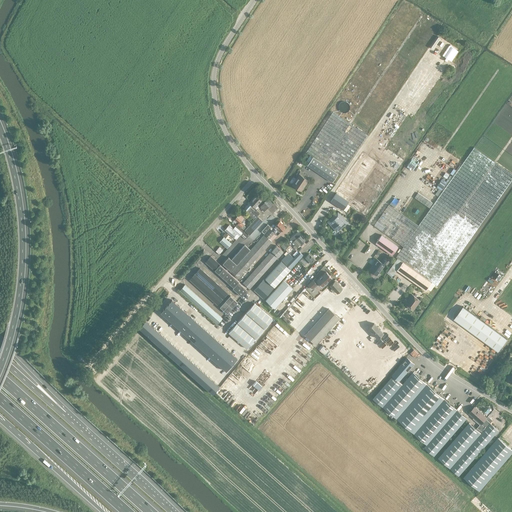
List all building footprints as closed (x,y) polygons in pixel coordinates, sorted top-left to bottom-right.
[(313,157),(307,166),(332,182),(335,184),(340,176),(340,175),(367,136),(332,112),(306,152),(313,157)] [(418,226),(401,213),(384,201),(369,222),(403,247),(396,257),(403,262),(397,270),(425,291),(431,282),(437,286),(511,179),(511,174),(474,148),(418,226)] [(336,192),(336,193),(330,201),(343,210),(347,204),(365,216),(394,174),(362,152),(335,192),(336,192)] [(301,191),(308,180),(299,175),(292,186),(301,191)] [(418,192),(415,197),(430,207),(433,202),(418,192)] [(256,195),(250,201),(253,204),(252,205),(255,208),(262,200),(256,195)] [(255,211),(251,207),(254,209),(255,208),(252,205),(253,204),(250,201),(244,209),(247,212),(246,212),(254,220),(244,230),(244,231),(242,233),(241,234),(245,239),(249,235),(262,221),(257,216),(260,213),(257,210),(255,211)] [(338,212),(328,222),(335,229),(337,232),(338,232),(340,230),(340,229),(344,225),(345,225),(347,223),(347,222),(345,220),(341,216),(338,212)] [(242,233),(244,231),(241,228),(244,225),(241,222),(244,218),(239,214),(234,220),(238,223),(235,226),(242,233)] [(275,226),(277,228),(276,230),(279,233),(280,231),(280,232),(285,227),(279,221),(275,226)] [(264,233),(270,226),(268,224),(262,231),(264,233)] [(233,238),(236,234),(237,234),(239,236),(242,233),(235,227),(232,230),(233,231),(233,232),(231,230),(233,228),(230,225),(225,230),(233,238)] [(275,233),(269,228),(264,234),(270,239),(275,233)] [(302,243),(305,240),(298,232),(290,239),(296,245),(293,247),(295,249),(300,245),(300,246),(303,244),(302,243)] [(251,265),(272,242),(264,235),(231,272),(238,279),(247,270),(251,265)] [(393,255),(398,247),(382,236),(376,244),(393,255)] [(231,243),(224,237),(220,241),(226,247),(231,243)] [(250,250),(244,245),(231,260),(237,265),(250,250)] [(250,289),(283,252),(276,246),(249,276),(246,279),(243,283),(250,289)] [(290,269),(303,256),(299,251),(293,258),(288,253),(281,260),(290,269)] [(309,254),(305,257),(304,256),(302,258),(304,261),(305,260),(307,262),(309,261),(311,263),(315,260),(309,254)] [(239,282),(211,256),(205,262),(233,287),(233,288),(242,296),(247,290),(238,282),(239,282)] [(237,265),(231,260),(228,257),(223,263),(231,271),(237,265)] [(377,276),(385,265),(378,260),(370,270),(377,276)] [(281,261),(265,279),(274,288),(291,270),(281,261)] [(218,305),(228,293),(200,268),(190,279),(218,305)] [(331,277),(326,272),(315,282),(313,280),(308,285),(311,289),(312,288),(313,289),(318,284),(320,286),(321,286),(322,286),(325,284),(325,285),(328,282),(327,281),(331,277)] [(264,299),(271,291),(274,288),(264,279),(261,282),(254,290),(264,299)] [(274,307),(292,288),(283,280),(266,299),(274,307)] [(331,290),(332,291),(338,285),(335,281),(330,286),(332,288),(331,290)] [(182,289),(180,287),(179,289),(217,324),(222,318),(185,285),(182,289)] [(342,289),(338,285),(332,291),(336,295),(337,294),(342,289)] [(420,300),(412,294),(405,304),(413,310),(420,300)] [(230,296),(220,307),(227,313),(237,302),(230,296)] [(171,310),(177,304),(172,300),(166,306),(171,310)] [(264,329),(272,319),(254,303),(246,313),(264,329)] [(176,314),(181,308),(177,304),(171,310),(176,314)] [(165,316),(171,310),(166,306),(161,312),(165,316)] [(463,307),(454,319),(498,352),(508,339),(463,307)] [(180,319),(186,312),(181,308),(176,314),(180,319)] [(326,333),(340,319),(329,309),(315,324),(306,335),(316,344),(326,333)] [(176,314),(171,310),(165,316),(170,321),(176,314)] [(185,323),(190,316),(186,312),(180,319),(185,323)] [(246,313),(237,323),(255,339),(264,329),(246,313)] [(355,332),(362,324),(350,313),(319,350),(326,356),(348,330),(351,332),(352,330),(355,332)] [(175,325),(180,319),(176,314),(170,321),(175,325)] [(190,327),(195,321),(190,316),(185,323),(190,327)] [(185,323),(180,319),(175,325),(179,329),(185,323)] [(144,332),(151,325),(146,320),(139,328),(144,332)] [(430,320),(425,328),(435,335),(440,327),(430,320)] [(194,331),(200,325),(195,321),(190,327),(194,331)] [(190,327),(185,323),(179,329),(184,333),(190,327)] [(237,323),(229,333),(247,349),(255,339),(237,323)] [(443,323),(440,327),(446,331),(449,327),(443,323)] [(368,329),(373,334),(379,328),(374,324),(368,329)] [(149,337),(155,329),(151,325),(144,332),(149,337)] [(199,335),(205,329),(200,325),(194,331),(199,335)] [(194,331),(190,327),(184,333),(189,337),(194,331)] [(379,328),(373,334),(377,339),(383,333),(379,328)] [(154,341),(160,334),(155,329),(149,337),(154,341)] [(204,339),(209,333),(205,329),(199,335),(204,339)] [(199,335),(194,331),(189,337),(193,342),(199,335)] [(208,344),(214,337),(209,333),(204,339),(208,344)] [(159,345),(165,338),(160,334),(154,341),(159,345)] [(204,339),(199,335),(193,342),(198,346),(204,339)] [(213,348),(219,342),(214,337),(208,344),(213,348)] [(164,350),(170,342),(165,338),(159,345),(164,350)] [(208,344),(204,339),(198,346),(203,350),(208,344)] [(169,354),(175,347),(170,342),(164,350),(169,354)] [(218,352),(223,346),(219,342),(213,348),(218,352)] [(207,354),(213,348),(208,344),(203,350),(207,354)] [(383,345),(370,358),(375,363),(388,350),(383,345)] [(222,356),(228,350),(223,346),(218,352),(222,356)] [(173,359),(180,351),(175,347),(169,354),(173,359)] [(218,352),(213,348),(207,354),(212,358),(218,352)] [(227,360),(233,354),(228,350),(222,356),(227,360)] [(178,363),(185,356),(180,351),(173,359),(178,363)] [(222,356),(218,352),(212,358),(217,362),(222,356)] [(237,358),(233,354),(227,360),(232,364),(237,358)] [(183,367),(190,360),(185,356),(178,363),(183,367)] [(227,360),(222,356),(217,362),(221,367),(227,360)] [(407,358),(392,375),(393,376),(374,398),(383,406),(402,384),(399,381),(408,371),(409,372),(410,370),(410,369),(414,364),(407,358)] [(188,372),(195,364),(190,360),(183,367),(188,372)] [(226,371),(232,364),(227,360),(221,367),(226,371)] [(193,376),(200,369),(195,364),(188,372),(193,376)] [(198,380),(205,373),(200,369),(193,376),(198,380)] [(383,407),(396,418),(427,383),(413,372),(383,407)] [(203,385),(209,377),(205,373),(198,380),(203,385)] [(208,389),(214,382),(209,377),(203,385),(208,389)] [(259,390),(263,386),(257,381),(254,385),(259,390)] [(457,410),(432,388),(435,385),(429,381),(427,384),(397,419),(427,445),(457,410)] [(219,386),(214,382),(208,389),(213,394),(214,393),(219,386)] [(484,411),(490,418),(497,411),(495,408),(496,407),(493,403),(484,411)] [(475,407),(469,413),(475,419),(474,420),(477,423),(478,422),(481,424),(477,427),(482,432),(451,468),(459,476),(499,430),(490,423),(486,419),(487,418),(475,407)] [(457,410),(427,445),(436,453),(467,418),(457,410)] [(450,468),(481,433),(469,422),(438,457),(450,468)] [(464,477),(480,491),(511,453),(511,449),(498,437),(464,477)]
